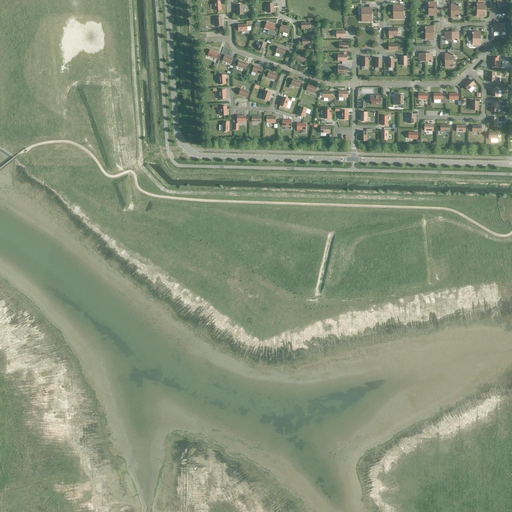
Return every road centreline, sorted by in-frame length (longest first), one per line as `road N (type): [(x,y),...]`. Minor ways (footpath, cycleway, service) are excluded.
road 1 (unclassified): [(167,0),(176,128),(187,150),(353,159)]
road 2 (unclassified): [(353,159),(511,164)]
road 3 (residential): [(470,68),(455,83),(355,83)]
